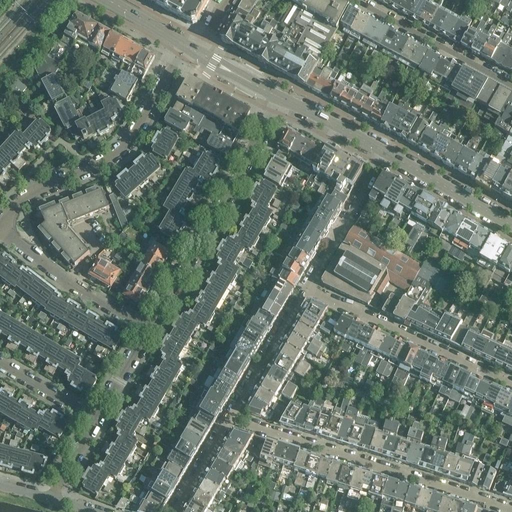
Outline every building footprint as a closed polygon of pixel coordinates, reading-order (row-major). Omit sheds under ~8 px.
[(159,0),(157,4),(165,9),(169,11),(170,11),(175,0),(159,0)] [(175,0),(170,11),(179,16),(178,16),(183,19),(192,0),(175,0)] [(192,0),(183,19),(193,24),(193,25),(197,23),(209,0),(192,0)] [(243,0),(243,2),(256,9),(258,4),(254,0),(243,0)] [(307,0),(292,0),(292,1),(291,2),(303,8),(307,0)] [(336,0),(307,0),(303,8),(295,23),(306,29),(298,45),(310,52),(308,55),(311,57),(320,62),(322,58),(334,36),(340,25),(350,7),(336,0)] [(391,0),(389,6),(399,11),(405,0),(391,0)] [(405,0),(399,11),(409,17),(418,0),(405,0)] [(418,0),(409,17),(419,22),(428,5),(430,0),(418,0)] [(428,5),(419,22),(429,28),(440,7),(444,1),(442,0),(440,0),(438,6),(430,1),(428,5)] [(243,2),(238,11),(250,17),(255,10),(256,9),(243,2)] [(303,8),(291,2),(278,24),(286,28),(291,31),(303,8)] [(440,7),(429,28),(439,33),(450,12),(453,9),(450,7),(448,11),(440,7)] [(341,26),(342,27),(345,28),(343,32),(350,36),(361,14),(351,9),(341,26)] [(246,27),(235,48),(235,47),(246,53),(257,33),(260,29),(253,25),(260,13),(255,10),(250,17),(246,27)] [(238,11),(233,20),(222,40),(235,48),(246,27),(250,17),(238,11)] [(450,12),(439,33),(449,39),(460,18),(450,12)] [(58,43),(49,57),(48,58),(62,66),(71,50),(78,38),(88,20),(78,14),(76,17),(67,31),(68,32),(60,44),(58,43)] [(350,36),(356,39),(359,41),(361,37),(370,19),(361,14),(350,36)] [(460,18),(449,39),(460,44),(461,41),(469,27),(474,18),(472,16),(469,21),(467,20),(467,21),(460,18)] [(370,19),(361,37),(365,39),(362,43),(368,46),(380,24),(370,19)] [(88,20),(78,38),(76,43),(87,49),(89,45),(89,44),(99,26),(98,26),(98,24),(94,22),(93,23),(88,20)] [(257,33),(246,53),(258,60),(269,40),(275,28),(278,24),(273,20),(270,24),(264,21),(257,33)] [(471,29),(461,45),(472,51),(483,30),(486,24),(482,21),(476,32),(471,29)] [(380,24),(368,46),(375,50),(378,46),(381,48),(390,30),(380,24)] [(294,25),(282,47),(271,67),(283,73),(294,53),(293,53),(305,31),(294,25)] [(89,45),(94,48),(93,49),(98,53),(99,51),(100,51),(110,35),(109,34),(110,33),(108,31),(108,30),(107,29),(105,29),(104,29),(99,26),(89,44),(89,45)] [(483,30),(472,51),(481,56),(492,36),(493,36),(496,29),(492,27),(489,33),(483,30)] [(273,32),(269,40),(258,60),(270,67),(271,67),(282,47),(291,31),(286,28),(281,36),(273,32)] [(390,30),(381,48),(384,49),(382,53),(389,56),(400,35),(390,30)] [(502,33),(499,39),(493,36),(492,36),(481,56),(492,62),(507,35),(502,33)] [(112,35),(104,49),(102,54),(109,57),(110,55),(113,57),(114,55),(123,39),(119,37),(119,35),(116,34),(114,34),(113,34),(112,35)] [(400,35),(389,56),(398,62),(410,40),(400,35)] [(507,35),(492,62),(502,67),(511,48),(506,44),(510,37),(507,35)] [(123,39),(114,55),(112,59),(119,63),(120,61),(124,63),(133,45),(129,43),(129,41),(126,39),(124,40),(123,39)] [(410,40),(398,62),(408,67),(419,46),(410,40)] [(133,45),(124,63),(130,67),(126,74),(130,77),(136,67),(135,67),(144,51),(140,49),(140,47),(137,45),(135,46),(133,45)] [(294,53),(283,73),(294,79),(293,80),(307,87),(320,62),(311,57),(309,62),(306,60),(310,52),(298,45),(297,45),(293,53),(294,53)] [(419,46),(408,67),(415,71),(417,67),(420,69),(430,51),(419,46)] [(511,47),(511,48),(502,67),(511,72),(511,71),(511,47)] [(136,67),(130,77),(137,81),(139,82),(141,81),(146,73),(155,58),(154,55),(147,51),(147,52),(144,51),(135,67),(136,67)] [(430,51),(420,69),(419,71),(425,74),(416,90),(423,93),(432,78),(434,74),(442,58),(430,51)] [(340,53),(337,58),(347,63),(350,58),(340,53)] [(45,55),(36,71),(50,98),(55,96),(56,100),(52,102),(56,108),(57,108),(57,106),(69,100),(55,75),(58,71),(71,78),(74,73),(62,66),(48,58),(49,57),(45,55)] [(320,62),(307,87),(315,91),(324,75),(320,73),(326,60),(322,58),(320,62)] [(434,74),(432,78),(439,82),(435,89),(438,90),(443,81),(453,64),(442,58),(434,74)] [(324,75),(315,91),(321,95),(336,69),(335,69),(336,66),(332,64),(325,76),(324,75)] [(453,64),(443,81),(438,90),(442,92),(446,86),(453,89),(454,86),(464,70),(453,64)] [(336,69),(321,95),(328,99),(341,77),(338,75),(340,71),(338,70),(336,69)] [(447,99),(450,101),(472,113),(489,83),(464,70),(454,86),(453,89),(452,90),(447,99)] [(105,72),(103,75),(114,82),(117,83),(133,92),(135,88),(137,88),(139,85),(138,83),(139,82),(137,81),(130,77),(126,74),(123,73),(120,72),(117,78),(105,72)] [(341,76),(341,77),(328,99),(340,105),(348,89),(350,85),(343,81),(344,78),(341,76)] [(414,82),(408,78),(405,83),(411,86),(414,82)] [(94,83),(86,79),(82,86),(90,90),(94,83)] [(110,79),(108,83),(113,85),(110,91),(109,92),(111,93),(127,102),(128,102),(130,101),(132,98),(131,96),(133,92),(117,83),(110,79)] [(182,116),(191,121),(203,128),(207,130),(219,137),(220,137),(233,144),(239,134),(251,114),(190,80),(178,100),(179,101),(173,111),(182,116)] [(10,89),(19,97),(27,88),(18,81),(10,89)] [(358,95),(350,111),(359,116),(368,100),(369,100),(374,91),(378,83),(374,81),(370,89),(363,85),(358,95)] [(489,83),(472,113),(484,119),(501,89),(489,83)] [(348,89),(340,105),(350,111),(358,95),(360,90),(350,85),(348,89)] [(511,98),(511,95),(501,89),(484,119),(496,125),(511,98)] [(368,100),(359,116),(370,122),(378,106),(381,100),(386,92),(383,90),(378,99),(371,95),(369,100),(368,100)] [(72,93),(69,96),(78,105),(81,101),(72,93)] [(9,100),(4,95),(0,99),(0,100),(4,105),(9,100)] [(392,104),(391,105),(381,128),(390,132),(401,113),(406,105),(409,99),(405,97),(402,103),(401,102),(398,108),(392,104)] [(511,127),(511,98),(496,125),(495,128),(508,135),(511,127)] [(101,102),(102,103),(104,107),(112,121),(116,119),(115,116),(121,113),(114,99),(112,100),(112,99),(106,102),(105,99),(104,99),(105,100),(102,102),(101,102)] [(56,108),(56,109),(58,113),(58,114),(59,114),(61,119),(76,112),(70,100),(69,100),(57,106),(57,108),(56,108)] [(378,106),(370,122),(381,128),(391,105),(381,100),(378,106)] [(92,110),(96,116),(105,133),(109,131),(108,129),(114,125),(112,122),(112,121),(104,107),(102,103),(98,105),(102,113),(100,114),(98,113),(95,108),(93,104),(90,106),(92,110)] [(417,104),(398,137),(407,142),(418,123),(421,117),(418,115),(420,113),(418,112),(421,106),(417,104)] [(401,113),(390,132),(398,137),(413,111),(409,108),(410,107),(406,105),(401,113)] [(47,113),(44,107),(38,110),(41,116),(47,113)] [(93,137),(99,134),(100,136),(104,133),(92,110),(89,111),(92,117),(85,121),(85,122),(93,137)] [(76,112),(61,119),(61,120),(62,120),(67,131),(68,132),(70,130),(71,131),(76,128),(76,127),(85,122),(80,111),(77,113),(76,112)] [(172,112),(166,124),(184,133),(185,132),(186,133),(192,122),(176,113),(174,114),(172,112)] [(433,112),(428,121),(433,124),(438,115),(433,112)] [(26,122),(25,124),(31,129),(45,143),(49,139),(47,137),(52,132),(40,121),(38,123),(37,122),(34,125),(28,119),(26,122)] [(21,120),(19,122),(23,125),(22,126),(26,129),(26,132),(23,135),(21,133),(20,134),(31,145),(32,146),(32,147),(34,149),(35,150),(40,145),(42,147),(45,143),(31,129),(25,124),(21,120)] [(71,131),(76,141),(81,138),(82,142),(93,137),(85,122),(76,127),(76,128),(71,131)] [(418,123),(407,142),(419,148),(429,131),(430,129),(418,123)] [(432,124),(429,131),(419,148),(431,155),(441,138),(444,131),(432,124)] [(491,129),(483,124),(480,128),(489,133),(491,129)] [(288,131),(279,146),(277,149),(280,150),(276,158),(284,163),(290,152),(299,137),(297,135),(297,134),(290,130),(288,131)] [(503,134),(496,130),(493,135),(501,139),(503,134)] [(159,136),(156,140),(174,150),(183,156),(183,155),(184,152),(175,147),(179,141),(177,139),(178,137),(167,131),(167,133),(165,131),(161,137),(159,136)] [(444,131),(441,138),(431,155),(443,162),(442,162),(443,162),(457,138),(444,131)] [(12,136),(9,139),(10,140),(23,152),(27,148),(29,150),(32,147),(32,146),(31,145),(20,134),(19,135),(18,134),(17,133),(14,136),(12,136)] [(208,146),(208,147),(210,148),(208,152),(214,156),(217,152),(224,156),(224,155),(226,156),(232,145),(230,144),(231,144),(213,134),(207,145),(208,146)] [(476,134),(465,152),(455,170),(467,176),(477,159),(480,154),(474,150),(481,137),(476,134)] [(489,166),(479,183),(492,190),(506,167),(511,155),(511,137),(507,134),(493,159),(489,166)] [(299,137),(290,152),(297,156),(296,158),(299,160),(300,158),(309,142),(305,140),(305,138),(301,136),(300,137),(299,137)] [(457,138),(443,162),(455,170),(465,152),(469,145),(457,138)] [(6,144),(3,148),(17,161),(18,162),(23,167),(26,164),(22,159),(19,157),(20,156),(23,152),(10,140),(9,139),(6,143),(6,144)] [(155,154),(154,155),(164,161),(165,159),(168,160),(174,150),(156,140),(154,145),(156,146),(153,152),(155,154)] [(309,142),(300,158),(308,162),(307,164),(310,166),(311,164),(317,167),(326,152),(325,152),(320,149),(320,148),(315,146),(315,144),(312,142),(310,143),(309,142)] [(317,167),(314,172),(307,183),(306,185),(311,189),(314,184),(321,188),(329,174),(326,180),(341,154),(341,151),(337,149),(333,149),(333,150),(328,147),(325,152),(326,152),(317,167)] [(3,148),(0,151),(0,161),(8,169),(11,165),(12,164),(15,167),(20,171),(23,167),(18,162),(17,161),(3,148)] [(183,155),(199,164),(216,175),(219,170),(216,169),(220,163),(218,161),(218,160),(208,154),(207,156),(205,155),(201,152),(197,158),(189,153),(185,151),(184,152),(183,155)] [(326,180),(329,182),(327,186),(323,184),(318,193),(322,196),(323,195),(331,200),(338,187),(353,161),(341,154),(326,180)] [(144,159),(139,162),(153,177),(156,181),(158,179),(155,176),(161,170),(159,168),(161,166),(153,157),(152,158),(150,156),(145,161),(144,159)] [(477,159),(467,176),(479,183),(489,166),(493,159),(488,157),(485,163),(477,159)] [(194,168),(192,172),(204,180),(203,181),(206,183),(207,184),(211,177),(213,179),(216,175),(199,164),(189,158),(187,162),(194,166),(194,168)] [(272,161),(269,168),(285,177),(287,178),(289,179),(293,172),(301,177),(303,173),(295,169),(291,166),(284,163),(276,158),(274,161),(272,161)] [(0,175),(2,178),(3,179),(8,184),(12,180),(7,175),(4,173),(5,172),(8,169),(0,161),(0,175)] [(338,187),(331,200),(343,207),(351,194),(354,189),(366,168),(366,167),(366,166),(365,166),(360,162),(359,164),(358,164),(353,161),(338,187)] [(137,167),(133,171),(144,185),(151,179),(154,183),(156,181),(153,177),(139,162),(136,166),(137,167)] [(511,170),(506,167),(492,190),(501,195),(502,194),(503,194),(511,180),(511,177),(511,170)] [(264,178),(267,180),(282,188),(287,178),(285,177),(269,168),(265,174),(266,175),(264,178)] [(127,173),(123,177),(136,192),(140,196),(143,195),(140,191),(141,190),(140,189),(144,185),(133,171),(129,175),(127,173)] [(186,171),(181,180),(196,188),(199,183),(201,185),(203,181),(204,180),(192,172),(190,171),(189,172),(186,171)] [(399,182),(390,177),(391,177),(388,175),(386,174),(380,183),(370,201),(376,205),(375,207),(381,211),(381,210),(382,210),(399,182)] [(0,182),(5,187),(8,184),(3,179),(2,178),(0,175),(0,182)] [(117,189),(116,190),(124,198),(126,197),(128,199),(133,194),(135,196),(136,195),(138,198),(139,197),(140,196),(136,192),(123,177),(119,180),(121,182),(116,187),(117,189)] [(511,201),(511,177),(511,180),(503,194),(502,194),(501,195),(501,196),(511,201)] [(181,180),(176,189),(199,203),(202,198),(193,193),(196,188),(181,180)] [(257,187),(255,191),(272,202),(278,192),(275,191),(276,189),(265,182),(265,183),(263,182),(263,183),(259,188),(257,187)] [(410,189),(403,184),(399,182),(382,210),(381,210),(376,219),(380,221),(383,216),(385,217),(387,214),(389,211),(395,215),(410,189)] [(110,208),(101,188),(47,210),(48,213),(42,215),(46,225),(42,229),(46,234),(44,236),(74,269),(90,254),(87,251),(90,249),(73,230),(74,226),(107,213),(106,210),(110,208)] [(176,189),(170,198),(176,202),(185,207),(188,202),(197,207),(199,203),(176,189)] [(410,189),(398,210),(391,222),(394,223),(396,220),(399,222),(401,219),(402,218),(408,222),(412,216),(423,196),(415,191),(411,189),(410,189)] [(272,202),(255,191),(252,196),(254,197),(251,203),(255,206),(256,205),(270,214),(273,210),(269,207),(272,202)] [(115,194),(109,197),(118,218),(123,232),(129,226),(124,216),(121,209),(115,194)] [(316,206),(320,208),(336,218),(343,207),(331,200),(326,197),(323,195),(322,196),(316,206)] [(423,196),(412,216),(409,221),(416,225),(414,229),(414,228),(402,248),(398,246),(396,250),(408,258),(418,240),(427,225),(439,205),(435,203),(423,196)] [(165,207),(166,207),(168,208),(167,209),(176,214),(182,218),(182,217),(184,214),(182,212),(185,207),(176,202),(170,198),(165,207)] [(376,205),(370,201),(362,215),(368,218),(376,205)] [(255,211),(252,216),(268,225),(271,221),(270,218),(272,215),(270,214),(256,205),(255,206),(253,209),(255,211)] [(439,205),(427,225),(418,240),(422,242),(425,242),(429,235),(431,237),(431,236),(439,240),(440,238),(444,232),(455,214),(439,205)] [(126,206),(121,209),(124,216),(130,212),(126,206)] [(310,217),(313,219),(330,229),(336,218),(320,208),(316,206),(310,217)] [(170,213),(165,221),(176,227),(183,231),(185,227),(183,225),(186,220),(186,219),(182,217),(182,218),(176,214),(167,209),(166,210),(170,213)] [(455,214),(444,232),(440,238),(439,240),(436,246),(448,253),(452,246),(456,239),(467,221),(455,214)] [(355,226),(357,227),(368,234),(375,222),(369,219),(368,220),(361,215),(355,226)] [(241,216),(238,220),(262,234),(265,229),(266,229),(268,225),(252,216),(249,221),(246,219),(241,216)] [(304,227),(307,229),(324,239),(330,229),(313,219),(310,217),(304,227)] [(262,234),(238,220),(235,224),(244,230),(241,235),(257,244),(260,240),(259,239),(262,234)] [(176,227),(165,221),(163,225),(160,230),(161,230),(160,232),(174,240),(176,238),(178,234),(180,236),(183,231),(176,227)] [(456,239),(452,246),(448,253),(447,254),(461,263),(465,257),(470,248),(481,229),(467,221),(456,239)] [(355,226),(344,244),(322,281),(323,286),(368,306),(376,293),(381,296),(389,282),(408,293),(414,283),(417,277),(421,271),(421,270),(423,266),(408,258),(396,250),(392,248),(380,241),(368,234),(357,227),(355,226)] [(297,238),(301,240),(318,249),(324,239),(307,229),(304,227),(297,238)] [(392,248),(400,235),(388,228),(380,241),(392,248)] [(481,229),(470,248),(465,257),(477,264),(482,255),(493,237),(481,229)] [(236,238),(234,242),(233,243),(244,249),(248,252),(249,251),(251,252),(253,248),(255,248),(257,244),(241,235),(238,240),(236,238)] [(493,237),(482,255),(477,264),(489,272),(488,275),(492,278),(498,268),(510,247),(502,242),(493,237)] [(293,250),(295,251),(311,261),(318,249),(301,240),(297,238),(291,248),(293,250)] [(224,244),(221,249),(238,259),(251,266),(252,262),(245,258),(245,259),(240,256),(244,250),(244,249),(233,243),(234,242),(230,239),(229,240),(226,245),(224,244)] [(148,253),(147,254),(164,264),(168,258),(166,256),(168,253),(155,245),(154,245),(154,246),(153,246),(148,253)] [(290,255),(287,260),(287,261),(289,262),(305,271),(311,261),(295,251),(293,250),(291,248),(289,247),(286,252),(290,255)] [(510,247),(498,268),(492,278),(491,279),(503,286),(504,287),(505,284),(511,274),(511,272),(511,247),(510,247)] [(145,258),(141,264),(157,274),(158,273),(160,273),(162,270),(161,268),(163,264),(164,264),(147,254),(139,249),(136,253),(145,258)] [(238,259),(221,249),(219,253),(221,254),(217,260),(219,261),(221,263),(222,262),(233,268),(235,264),(237,265),(238,264),(248,270),(251,266),(238,259)] [(265,254),(270,257),(273,251),(268,249),(265,254)] [(119,251),(114,259),(118,261),(123,254),(119,251)] [(0,273),(10,261),(6,257),(4,260),(0,256),(0,273)] [(421,271),(417,277),(435,287),(433,289),(442,294),(454,272),(428,257),(423,266),(421,270),(421,271)] [(286,266),(284,270),(285,270),(284,270),(300,280),(300,279),(305,271),(289,262),(287,261),(282,258),(280,262),(286,266)] [(99,259),(90,274),(91,274),(90,276),(91,277),(91,279),(94,280),(96,280),(101,282),(110,266),(99,259)] [(13,266),(14,264),(10,261),(0,274),(0,278),(7,283),(17,270),(13,266)] [(222,267),(219,273),(235,282),(237,278),(237,277),(238,274),(243,276),(244,274),(237,270),(233,268),(222,262),(221,263),(219,266),(222,267)] [(141,264),(135,275),(151,285),(152,283),(154,283),(156,280),(155,278),(157,274),(141,264)] [(110,266),(101,282),(105,285),(105,286),(108,288),(110,287),(111,288),(112,286),(113,287),(121,272),(110,266)] [(251,278),(256,281),(262,271),(257,268),(251,278)] [(270,274),(279,279),(288,284),(295,288),(300,280),(284,270),(281,268),(278,273),(273,269),(270,274)] [(27,274),(23,271),(22,273),(17,270),(7,283),(15,290),(27,274)] [(25,295),(37,279),(28,273),(27,274),(28,274),(26,276),(17,288),(20,290),(25,295)] [(207,273),(204,277),(228,291),(231,286),(232,286),(235,282),(219,273),(216,278),(207,273)] [(148,294),(150,290),(149,289),(151,285),(135,275),(129,285),(146,295),(146,294),(148,294)] [(228,291),(204,277),(202,281),(210,286),(207,292),(223,301),(228,291)] [(273,286),(270,290),(288,300),(294,290),(278,280),(273,278),(269,284),(273,286)] [(36,303),(48,287),(37,279),(25,295),(30,298),(36,303)] [(404,300),(403,302),(394,318),(406,324),(411,326),(420,311),(421,308),(433,290),(428,287),(418,281),(416,284),(414,283),(408,293),(404,300)] [(139,303),(141,303),(146,295),(129,285),(128,286),(129,287),(128,289),(128,290),(124,296),(125,297),(125,299),(129,301),(130,300),(138,304),(139,303)] [(48,287),(36,303),(46,311),(56,296),(56,295),(57,294),(48,287)] [(260,297),(264,299),(282,310),(288,300),(270,290),(268,293),(264,290),(260,297)] [(196,292),(193,296),(217,311),(223,301),(207,292),(205,297),(201,295),(196,292)] [(56,296),(46,311),(45,312),(55,318),(64,303),(59,300),(60,298),(56,295),(56,296)] [(217,311),(193,296),(191,300),(199,305),(196,310),(212,319),(217,311)] [(383,311),(382,313),(394,318),(403,302),(392,296),(383,311)] [(493,301),(483,296),(479,303),(489,309),(493,301)] [(260,306),(258,309),(276,320),(282,310),(264,299),(264,300),(262,298),(258,305),(260,306)] [(309,303),(304,312),(333,330),(336,332),(344,317),(312,302),(309,303)] [(64,303),(55,318),(65,324),(75,306),(70,304),(69,306),(64,303)] [(421,308),(420,311),(411,326),(423,332),(433,315),(435,311),(424,304),(421,308)] [(241,313),(243,309),(235,305),(233,309),(241,313)] [(481,309),(474,305),(472,310),(479,313),(481,309)] [(83,314),(78,311),(79,309),(75,306),(65,324),(74,329),(83,314)] [(255,317),(253,320),(270,330),(276,320),(258,309),(255,307),(251,314),(255,317)] [(491,313),(481,309),(479,313),(489,318),(491,313)] [(191,314),(189,318),(188,319),(198,324),(199,325),(204,328),(207,324),(209,324),(212,320),(212,319),(196,310),(193,316),(191,314)] [(0,336),(2,334),(7,337),(15,322),(9,319),(12,313),(9,311),(6,316),(0,326),(0,336)] [(433,315),(423,332),(435,337),(445,317),(435,311),(433,315)] [(304,312),(297,323),(318,336),(321,331),(329,336),(333,330),(304,312)] [(94,317),(89,315),(88,317),(83,314),(74,329),(84,335),(94,317)] [(192,334),(198,324),(188,319),(189,318),(185,315),(184,316),(181,321),(179,320),(176,324),(192,334)] [(454,320),(446,316),(445,317),(435,337),(443,341),(454,320)] [(102,325),(97,322),(98,320),(94,317),(84,335),(93,340),(102,325)] [(345,317),(344,317),(336,332),(334,333),(337,335),(333,340),(338,343),(341,340),(343,341),(344,339),(345,340),(356,322),(349,319),(345,317)] [(21,325),(15,322),(7,337),(12,340),(6,348),(11,351),(25,327),(28,322),(25,319),(21,325)] [(242,328),(246,331),(247,331),(264,341),(270,330),(253,320),(250,324),(246,321),(242,328)] [(463,324),(454,320),(443,341),(451,344),(463,324)] [(356,322),(345,340),(340,349),(348,353),(351,346),(356,349),(366,327),(360,324),(360,325),(356,323),(356,322)] [(297,323),(291,334),(320,352),(323,354),(326,348),(318,343),(322,338),(318,336),(297,323)] [(174,329),(176,330),(173,335),(189,345),(191,340),(190,338),(192,334),(176,324),(174,329)] [(463,324),(451,344),(462,350),(472,329),(472,328),(463,324)] [(113,329),(108,326),(107,328),(102,325),(93,340),(102,346),(113,329)] [(221,329),(229,333),(231,329),(224,325),(221,329)] [(15,354),(21,345),(26,348),(34,333),(25,327),(11,351),(15,354)] [(34,333),(26,348),(31,351),(30,353),(29,355),(26,360),(30,362),(44,339),(39,336),(43,330),(38,327),(34,333)] [(366,327),(356,349),(361,351),(355,363),(361,366),(377,332),(373,331),(373,330),(366,327)] [(113,329),(102,346),(111,351),(112,350),(114,351),(121,338),(122,337),(116,334),(117,331),(113,329)] [(219,333),(226,337),(229,333),(221,329),(219,333)] [(238,339),(241,341),(258,351),(264,341),(247,331),(246,331),(243,329),(238,339)] [(472,329),(462,350),(472,354),(482,334),(472,329)] [(377,332),(361,366),(367,368),(373,356),(377,359),(388,337),(381,334),(377,333),(377,332)] [(291,334),(285,345),(301,355),(305,357),(308,353),(317,358),(317,357),(320,352),(291,334)] [(482,334),(472,354),(483,360),(493,339),(482,334)] [(173,335),(170,340),(168,339),(165,343),(181,353),(184,349),(186,349),(189,345),(173,335)] [(493,339),(483,360),(494,365),(505,342),(507,337),(502,335),(499,342),(493,339)] [(377,373),(383,375),(398,342),(394,341),(394,340),(388,337),(377,359),(382,361),(377,373)] [(44,339),(30,362),(34,365),(40,356),(45,359),(53,344),(44,339)] [(238,339),(231,349),(234,350),(252,361),(258,351),(241,341),(238,339)] [(402,344),(398,342),(383,375),(387,377),(390,376),(394,366),(399,369),(409,347),(402,344)] [(511,345),(505,342),(494,365),(495,365),(505,369),(505,370),(511,354),(511,345)] [(183,354),(165,343),(163,348),(165,349),(161,355),(166,357),(167,356),(178,363),(180,360),(184,358),(188,361),(190,358),(183,354)] [(53,344),(45,359),(50,362),(44,371),(49,373),(63,350),(53,344)] [(285,345),(278,356),(295,366),(307,373),(311,368),(302,362),(305,357),(301,355),(285,345)] [(410,374),(412,371),(420,352),(409,347),(390,388),(401,393),(410,374)] [(72,355),(64,370),(69,373),(67,375),(70,377),(71,377),(72,378),(80,364),(79,363),(87,351),(83,349),(78,357),(77,357),(73,354),(72,355)] [(63,350),(49,373),(53,376),(59,367),(64,370),(72,355),(73,354),(69,352),(67,352),(63,350)] [(231,353),(226,359),(246,371),(252,361),(234,350),(232,353),(231,353)] [(420,352),(412,371),(409,377),(413,379),(414,377),(420,379),(422,375),(430,357),(420,352)] [(185,371),(189,374),(191,371),(178,363),(167,356),(166,357),(164,361),(166,362),(163,367),(179,377),(181,373),(185,371)] [(278,356),(272,367),(288,376),(292,379),(295,374),(304,379),(304,378),(307,373),(278,356)] [(430,357),(422,375),(420,379),(430,384),(432,380),(441,361),(430,357)] [(240,381),(246,371),(226,359),(220,369),(240,381)] [(85,369),(88,371),(91,367),(93,363),(90,361),(85,369)] [(441,361),(432,380),(430,384),(440,389),(443,385),(451,366),(441,361)] [(72,378),(71,377),(68,382),(74,385),(73,388),(77,390),(88,373),(79,368),(82,364),(80,364),(72,378)] [(451,366),(443,385),(440,389),(451,394),(453,390),(462,371),(451,366)] [(163,367),(160,372),(152,367),(149,372),(173,385),(175,381),(177,381),(179,377),(163,367)] [(272,367),(265,377),(294,395),(298,389),(289,384),(292,379),(288,376),(272,367)] [(212,379),(218,382),(234,391),(240,381),(220,369),(218,368),(212,379)] [(336,373),(329,369),(325,375),(333,379),(336,373)] [(192,379),(196,382),(201,372),(197,370),(192,379)] [(462,371),(453,390),(451,394),(461,399),(463,395),(472,376),(462,371)] [(173,385),(149,372),(146,376),(151,379),(155,381),(152,386),(167,395),(173,385)] [(88,373),(77,390),(82,393),(83,390),(89,394),(98,380),(96,379),(96,378),(88,373)] [(354,380),(344,375),(341,381),(351,386),(352,386),(354,380)] [(472,376),(463,395),(461,399),(472,403),(474,399),(483,381),(472,376)] [(265,377),(259,388),(274,397),(279,400),(282,395),(291,401),(294,395),(265,377)] [(189,384),(195,388),(198,383),(192,379),(189,384)] [(211,390),(212,391),(214,392),(228,401),(234,391),(218,382),(212,379),(206,388),(211,390)] [(334,379),(331,385),(342,389),(344,383),(334,379)] [(483,381),(474,399),(472,403),(476,405),(475,407),(482,410),(484,404),(493,386),(483,382),(483,381)] [(366,384),(363,390),(374,395),(377,389),(366,384)] [(0,393),(0,407),(11,388),(7,386),(2,394),(0,393)] [(141,386),(138,390),(161,404),(167,395),(152,386),(149,391),(141,386)] [(493,386),(484,404),(495,409),(503,390),(493,386)] [(385,389),(379,387),(376,393),(382,396),(385,389)] [(11,388),(0,407),(0,414),(7,418),(16,403),(11,400),(16,391),(11,388)] [(259,388),(252,399),(267,408),(272,411),(273,412),(281,417),(285,411),(276,405),(279,400),(274,397),(259,388)] [(161,404),(138,390),(135,395),(144,400),(141,405),(156,414),(157,414),(159,410),(159,409),(161,404)] [(201,398),(208,402),(222,411),(228,401),(214,392),(211,390),(208,394),(205,392),(201,398)] [(495,409),(494,410),(502,414),(501,416),(504,417),(505,415),(511,400),(511,394),(503,390),(495,409)] [(377,395),(366,392),(364,397),(375,401),(377,395)] [(387,399),(377,396),(375,402),(385,405),(385,404),(387,399)] [(31,400),(26,397),(21,406),(16,403),(7,418),(16,424),(31,400)] [(387,399),(385,404),(385,405),(402,411),(405,403),(388,397),(387,399)] [(194,408),(201,413),(216,421),(222,411),(208,402),(201,398),(199,402),(196,401),(192,407),(194,408)] [(333,418),(326,439),(338,443),(344,421),(351,401),(344,398),(341,410),(336,409),(333,418)] [(267,408),(252,399),(246,410),(246,414),(268,421),(273,412),(272,411),(267,408)] [(30,411),(35,402),(31,400),(16,424),(26,429),(35,414),(30,411)] [(305,409),(293,428),(304,432),(311,411),(313,411),(315,405),(311,403),(308,410),(305,409)] [(134,412),(133,413),(134,414),(145,420),(148,422),(156,427),(157,425),(153,422),(154,421),(152,420),(154,419),(157,414),(156,414),(141,405),(138,410),(136,409),(134,412)] [(282,422),(281,424),(293,428),(305,408),(301,406),(299,409),(292,405),(282,422)] [(321,418),(315,436),(326,439),(333,418),(336,409),(325,405),(321,418)] [(456,411),(453,417),(464,421),(465,419),(470,409),(465,406),(461,414),(456,411)] [(475,409),(471,407),(465,419),(469,422),(475,409)] [(188,418),(196,422),(210,431),(216,421),(201,413),(194,408),(188,418)] [(344,421),(338,443),(348,446),(354,428),(355,425),(360,410),(355,408),(351,419),(346,418),(344,421)] [(124,415),(121,419),(138,429),(140,426),(141,425),(142,425),(145,420),(134,414),(133,413),(134,412),(129,410),(126,416),(124,415)] [(311,411),(304,432),(315,435),(315,436),(321,418),(322,414),(311,411)] [(45,419),(36,432),(37,432),(38,433),(40,429),(45,432),(48,434),(59,416),(54,414),(53,416),(47,412),(45,417),(45,419)] [(35,414),(26,429),(34,434),(35,433),(36,432),(45,419),(45,417),(41,415),(40,417),(35,414)] [(59,416),(48,434),(51,436),(57,439),(58,438),(60,439),(60,437),(68,425),(62,421),(63,419),(59,416)] [(354,428),(348,446),(359,450),(366,428),(368,422),(357,418),(354,428)] [(120,425),(117,431),(121,433),(122,432),(133,439),(134,438),(135,436),(135,435),(136,433),(144,437),(145,434),(141,431),(138,429),(121,419),(118,423),(120,425)] [(185,430),(187,431),(204,441),(210,431),(196,422),(193,421),(191,420),(185,430)] [(377,432),(370,453),(383,457),(393,424),(389,423),(386,422),(383,432),(378,430),(377,432)] [(401,443),(395,461),(406,464),(412,446),(417,432),(419,425),(414,423),(411,430),(410,430),(408,438),(408,440),(403,438),(401,443)] [(393,424),(383,457),(395,461),(401,443),(402,438),(396,436),(400,426),(393,424)] [(367,427),(366,428),(359,450),(359,449),(370,453),(377,432),(377,431),(367,427)] [(179,440),(181,441),(198,452),(204,441),(187,431),(185,430),(179,440)] [(232,432),(228,440),(246,451),(261,460),(263,454),(249,446),(253,439),(254,437),(236,431),(232,432)] [(121,438),(118,443),(134,452),(137,448),(136,447),(137,446),(139,443),(136,442),(137,441),(133,439),(122,432),(121,433),(119,437),(121,438)] [(412,446),(406,464),(419,468),(425,450),(426,446),(421,444),(424,434),(417,432),(412,446)] [(469,434),(465,433),(461,446),(465,447),(467,442),(469,434)] [(425,450),(419,468),(431,472),(436,454),(441,440),(435,438),(432,447),(427,446),(425,450)] [(499,445),(506,448),(508,441),(502,438),(499,445)] [(173,451),(175,452),(192,462),(198,452),(181,441),(179,440),(173,451)] [(228,440),(222,450),(240,461),(242,457),(243,457),(246,453),(245,452),(246,451),(228,440)] [(436,454),(431,472),(443,476),(450,453),(445,452),(448,442),(441,440),(436,454)] [(3,446),(0,455),(0,464),(3,465),(2,468),(8,469),(13,450),(12,449),(13,447),(15,442),(11,441),(10,446),(6,447),(3,446)] [(159,444),(155,442),(150,451),(154,453),(159,444)] [(263,454),(260,462),(267,465),(267,466),(271,467),(272,466),(273,463),(278,446),(267,442),(263,454)] [(461,462),(455,480),(468,484),(475,465),(476,462),(469,459),(473,444),(472,443),(467,442),(465,447),(461,462)] [(115,448),(107,443),(104,447),(128,461),(130,457),(131,458),(134,452),(118,443),(115,448)] [(450,453),(443,476),(455,480),(461,462),(465,447),(461,446),(459,445),(456,455),(450,453)] [(278,446),(273,463),(272,466),(278,468),(277,473),(282,474),(284,467),(289,449),(278,446)] [(101,452),(110,457),(107,462),(123,471),(125,468),(124,467),(125,466),(126,464),(128,461),(104,447),(101,452)] [(289,449),(284,467),(282,474),(292,478),(294,470),(300,453),(289,449)] [(13,450),(8,469),(12,470),(13,468),(19,469),(24,452),(19,450),(18,451),(13,450)] [(222,450),(216,460),(234,471),(238,474),(240,470),(237,468),(241,462),(240,461),(222,450)] [(166,461),(168,462),(168,463),(185,473),(192,462),(175,452),(173,451),(166,461)] [(29,475),(34,455),(28,454),(28,453),(24,452),(19,469),(24,471),(24,473),(29,475)] [(300,453),(294,470),(299,471),(294,485),(301,487),(306,474),(312,456),(300,453)] [(44,458),(34,455),(29,475),(34,476),(34,473),(41,475),(43,469),(45,470),(47,462),(45,461),(45,460),(44,459),(44,458)] [(163,464),(159,470),(180,483),(185,473),(168,463),(168,462),(159,456),(156,460),(163,464)] [(312,456),(306,474),(305,476),(309,478),(308,480),(306,489),(313,491),(317,477),(323,460),(312,456)] [(216,460),(210,471),(227,481),(234,471),(216,460)] [(323,460),(317,477),(321,478),(318,485),(319,486),(317,492),(324,495),(327,483),(333,463),(323,460)] [(107,462),(104,467),(102,466),(100,469),(99,470),(114,479),(115,480),(117,476),(120,476),(123,471),(107,462)] [(333,463),(327,483),(338,487),(345,467),(333,463)] [(475,465),(468,484),(478,488),(485,469),(475,465)] [(157,475),(154,481),(174,493),(180,483),(159,470),(153,466),(150,470),(157,475)] [(87,476),(105,487),(106,487),(110,490),(112,487),(108,485),(109,482),(111,479),(113,480),(114,479),(99,470),(100,469),(96,467),(92,473),(90,471),(87,476)] [(345,467),(338,487),(345,489),(340,503),(345,504),(349,490),(355,470),(345,467)] [(485,469),(478,488),(490,491),(491,489),(496,473),(485,469)] [(355,470),(349,490),(361,494),(367,474),(355,470)] [(210,471),(203,481),(220,490),(230,496),(232,493),(228,491),(232,483),(227,481),(210,471)] [(367,474),(361,494),(367,496),(364,505),(365,505),(364,508),(367,509),(368,506),(368,507),(371,497),(372,498),(378,478),(367,474)] [(105,487),(87,476),(85,480),(87,482),(83,488),(97,496),(99,494),(100,495),(105,487)] [(151,484),(148,490),(168,503),(174,493),(154,481),(153,481),(148,477),(146,480),(146,481),(151,484)] [(230,482),(241,488),(243,485),(232,478),(230,482)] [(378,478),(372,498),(383,501),(383,498),(389,481),(378,478)] [(493,489),(492,492),(497,494),(511,498),(511,487),(509,486),(506,485),(500,482),(496,480),(492,489),(493,489)] [(203,481),(197,491),(214,501),(220,504),(226,494),(220,490),(203,481)] [(389,481),(383,498),(383,501),(386,503),(385,506),(390,507),(392,501),(395,502),(401,485),(389,481)] [(239,496),(244,498),(254,502),(259,486),(247,482),(239,496)] [(270,483),(268,489),(274,491),(276,485),(270,483)] [(401,485),(395,502),(398,503),(397,509),(401,511),(403,505),(405,505),(411,488),(401,485)] [(411,488),(405,505),(405,506),(409,507),(407,511),(412,511),(414,509),(417,510),(422,492),(411,488)] [(146,495),(142,500),(160,511),(162,511),(168,503),(148,490),(146,489),(143,493),(146,495)] [(197,491),(191,501),(209,511),(210,511),(214,511),(220,504),(214,501),(197,491)] [(272,492),(269,501),(277,504),(280,495),(272,492)] [(422,492),(417,510),(420,511),(419,511),(427,511),(433,495),(422,492)] [(294,498),(284,494),(282,500),(292,504),(294,498)] [(433,495),(427,511),(439,511),(444,499),(433,495)] [(160,511),(142,501),(134,496),(131,500),(132,503),(136,506),(134,509),(128,506),(131,502),(122,498),(116,508),(128,511),(160,511)] [(444,499),(439,511),(451,511),(455,502),(444,499)] [(191,501),(186,511),(187,511),(208,511),(209,511),(191,501)] [(455,502),(451,511),(463,511),(465,506),(455,502)]
